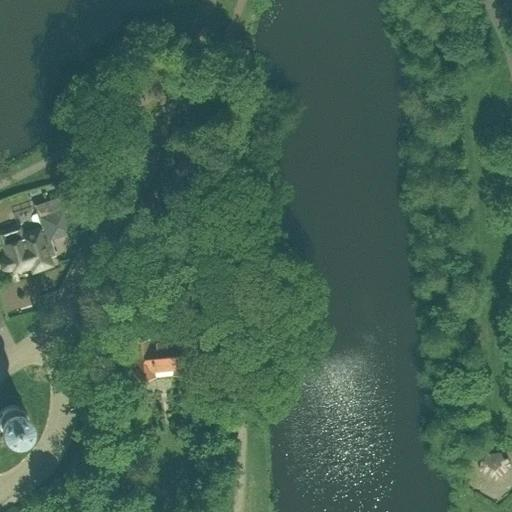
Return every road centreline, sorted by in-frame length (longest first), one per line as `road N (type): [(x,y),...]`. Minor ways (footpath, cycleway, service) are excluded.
road 1 (residential): [(52,349),(129,189)]
road 2 (residential): [(0,487),(44,451),(58,422),(52,349)]
